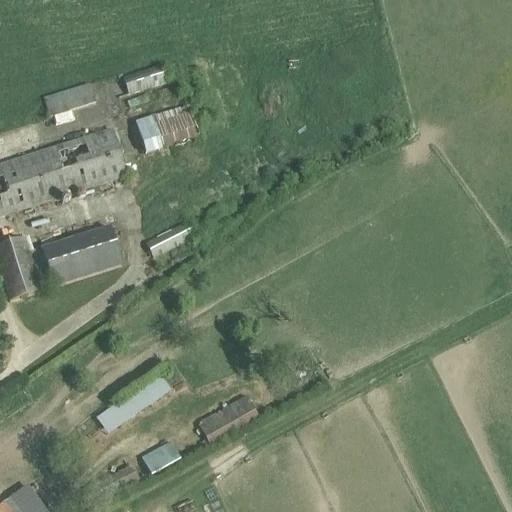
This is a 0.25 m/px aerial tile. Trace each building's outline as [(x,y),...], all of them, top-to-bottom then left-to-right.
[(122,78),(128,96),(166,85),(160,67),(122,78)] [(96,104),(89,84),(43,99),(50,119),(96,104)] [(137,123),(149,157),(203,137),(190,103),(137,123)] [(0,217),(127,177),(112,131),(0,167),(0,217)] [(197,238),(189,222),(144,245),(153,261),(197,238)] [(120,267),(108,228),(27,253),(23,240),(0,247),(0,272),(10,304),(36,296),(35,293),(120,267)] [(170,393),(158,376),(97,419),(109,436),(170,393)] [(210,448),(258,421),(245,399),(198,425),(210,448)] [(141,460),(150,478),(179,462),(170,444),(141,460)] [(81,494),(90,511),(94,511),(141,486),(130,467),(81,494)] [(43,511),(25,488),(0,507),(0,511),(43,511)]
